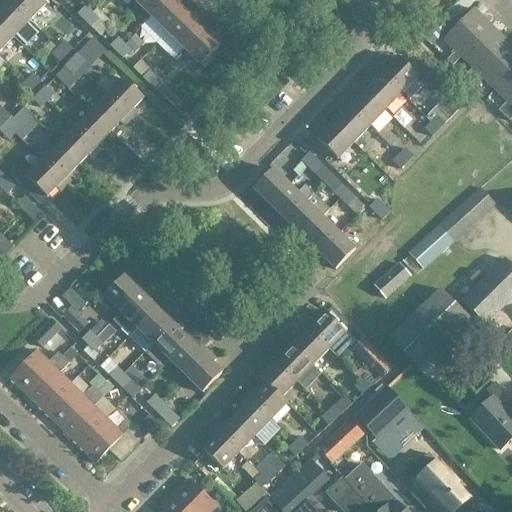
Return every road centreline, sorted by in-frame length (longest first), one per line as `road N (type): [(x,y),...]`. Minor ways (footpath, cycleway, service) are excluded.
road 1 (residential): [(121,228),(151,201),(222,197),(362,49),(365,27)]
road 2 (residential): [(106,504),(238,379),(233,357)]
road 3 (residential): [(121,228),(233,357)]
road 4 (residential): [(0,391),(106,504)]
road 5 (residential): [(23,304),(121,228)]
